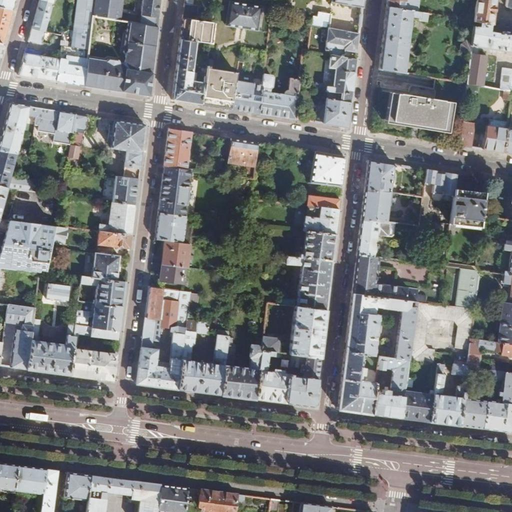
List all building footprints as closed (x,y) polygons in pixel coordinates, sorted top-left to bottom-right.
[(14,0),(0,0),(0,7),(12,10),(14,0)] [(51,0),(39,0),(31,28),(44,30),(51,0)] [(74,46),(89,49),(93,16),(94,0),(79,0),(75,35),(74,46)] [(94,0),(93,16),(158,23),(160,0),(94,0)] [(386,0),(386,6),(415,11),(416,0),(386,0)] [(476,0),(474,21),(492,24),(493,24),(495,0),(476,0)] [(228,1),(225,25),(258,29),(261,6),(228,1)] [(184,2),(182,18),(192,19),(195,3),(184,2)] [(386,6),(378,67),(403,72),(410,16),(417,17),(418,20),(425,21),(425,13),(415,11),(386,6)] [(0,43),(2,44),(12,10),(0,7),(0,43)] [(311,15),(310,25),(327,27),(329,28),(332,13),(318,11),(318,16),(311,15)] [(85,86),(109,90),(111,73),(101,72),(106,34),(129,37),(126,62),(131,63),(133,51),(136,51),(135,58),(141,59),(139,70),(125,68),(122,92),(148,96),(158,23),(93,16),(89,49),(85,86)] [(182,18),(179,38),(196,41),(209,42),(211,22),(192,19),(182,18)] [(469,53),(466,83),(478,85),(483,86),(483,79),(486,55),(478,54),(479,47),(511,51),(511,34),(509,34),(509,30),(503,30),(502,33),(491,31),(492,24),(474,21),(471,41),(469,53)] [(329,28),(327,27),(325,46),(328,47),(327,54),(342,56),(343,49),(356,52),(358,33),(329,28)] [(44,30),(31,28),(28,40),(40,43),(41,39),(49,41),(50,32),(44,30)] [(63,45),(74,46),(75,35),(64,34),(62,45),(63,45)] [(111,73),(109,90),(122,92),(125,68),(139,70),(141,59),(135,58),(136,51),(133,51),(131,63),(126,62),(129,37),(106,34),(101,72),(111,73)] [(171,100),(200,104),(204,74),(201,74),(197,73),(196,81),(190,80),(192,65),(193,59),(196,41),(179,38),(171,100)] [(459,51),(469,53),(471,41),(466,40),(460,45),(459,51)] [(56,81),(85,86),(89,49),(74,46),(63,45),(60,59),(58,71),(57,71),(56,81)] [(18,75),(56,81),(57,71),(58,71),(60,59),(24,53),(18,75)] [(342,56),(327,54),(325,68),(330,69),(328,86),(326,86),(325,92),(327,92),(327,99),(350,102),(355,58),(342,56)] [(499,89),(511,91),(511,90),(511,68),(503,67),(500,81),(499,89)] [(200,104),(230,109),(234,80),(236,73),(205,68),(204,74),(200,104)] [(257,114),(294,119),(298,88),(299,80),(290,79),(289,86),(292,90),(292,95),(269,92),(269,89),(272,86),(273,76),(263,75),(261,86),(257,114)] [(483,79),(483,86),(499,89),(500,81),(483,79)] [(230,109),(257,114),(261,86),(253,84),(253,83),(234,80),(230,109)] [(325,92),(317,91),(316,99),(323,100),(327,100),(327,99),(327,92),(325,92)] [(389,95),(385,119),(445,127),(448,102),(436,100),(436,97),(402,93),(401,96),(389,95)] [(323,100),(321,124),(347,128),(350,102),(327,99),(327,100),(323,100)] [(71,144),(74,123),(75,113),(11,102),(0,141),(0,149),(17,153),(27,115),(36,116),(35,125),(39,125),(38,131),(54,133),(53,141),(71,144)] [(75,113),(74,123),(86,124),(87,115),(75,113)] [(145,124),(114,119),(111,146),(126,148),(124,160),(125,160),(123,176),(138,178),(142,149),(145,124)] [(461,121),(458,145),(470,147),(473,123),(461,121)] [(484,125),(480,148),(502,152),(505,128),(484,125)] [(183,167),(188,131),(168,128),(164,164),(183,167)] [(511,129),(505,128),(502,152),(511,153),(511,129)] [(227,155),(230,137),(221,136),(218,154),(227,155)] [(252,178),(257,142),(230,137),(227,155),(227,160),(240,162),(238,176),(252,178)] [(0,149),(0,184),(8,187),(18,189),(40,191),(41,181),(11,177),(17,153),(0,149)] [(344,155),(314,151),(310,181),(340,186),(344,155)] [(367,159),(364,188),(390,192),(394,163),(367,159)] [(192,169),(212,172),(213,166),(194,163),(192,169)] [(183,215),(188,168),(183,167),(164,164),(158,212),(183,215)] [(454,188),(455,174),(438,171),(437,178),(434,179),(432,197),(434,199),(438,200),(442,197),(443,194),(453,196),(454,188)] [(113,174),(110,201),(135,204),(138,178),(123,176),(113,174)] [(0,184),(0,214),(8,187),(0,184)] [(364,188),(360,218),(386,222),(390,192),(364,188)] [(484,192),(454,188),(453,196),(449,222),(480,226),(481,214),(484,192)] [(308,206),(337,209),(338,198),(308,194),(307,205),(308,206)] [(99,223),(98,231),(131,235),(135,204),(110,201),(107,223),(99,223)] [(293,257),(331,261),(337,209),(308,206),(307,215),(302,214),(301,229),(305,229),(302,251),(294,250),(293,257)] [(191,243),(192,243),(193,235),(180,234),(183,215),(158,212),(156,223),(154,238),(164,239),(191,243)] [(0,266),(38,271),(45,272),(52,240),(55,225),(0,218),(0,266)] [(360,218),(356,254),(373,256),(374,248),(375,248),(376,247),(376,246),(376,245),(376,244),(375,244),(376,235),(389,237),(392,235),(394,224),(386,222),(360,218)] [(445,238),(447,223),(437,222),(436,237),(445,238)] [(63,242),(66,227),(55,225),(52,240),(63,242)] [(131,235),(98,231),(97,244),(129,248),(131,235)] [(191,243),(164,239),(161,263),(185,266),(188,267),(191,243)] [(503,273),(511,274),(511,244),(506,243),(503,243),(502,255),(511,256),(511,266),(504,265),(503,273)] [(434,245),(432,260),(442,261),(444,246),(434,245)] [(90,276),(117,279),(119,255),(94,251),(90,276)] [(280,303),(296,305),(325,309),(331,261),(293,257),(274,254),(274,257),(281,258),(281,260),(287,261),(287,263),(300,264),(296,300),(280,298),(280,303)] [(375,281),(378,256),(373,256),(356,254),(355,262),(351,292),(416,300),(418,287),(375,281)] [(185,266),(161,263),(159,279),(183,282),(185,266)] [(456,305),(474,307),(475,300),(478,274),(473,269),(461,268),(456,305)] [(508,304),(511,304),(511,274),(503,273),(498,272),(498,281),(511,283),(508,304)] [(94,302),(122,306),(125,280),(117,279),(90,276),(81,275),(78,300),(84,301),(86,284),(96,285),(94,302)] [(48,281),(45,298),(67,301),(68,284),(48,281)] [(154,385),(177,388),(187,309),(189,290),(149,285),(142,338),(153,340),(159,341),(161,326),(174,328),(169,363),(157,361),(158,357),(155,356),(157,348),(152,347),(141,346),(136,383),(154,385)] [(198,291),(189,290),(187,309),(194,310),(196,310),(198,291)] [(416,300),(351,292),(337,409),(371,413),(375,381),(361,379),(364,351),(373,353),(377,312),(370,310),(371,304),(402,308),(395,356),(408,358),(416,300)] [(78,300),(76,316),(88,317),(88,314),(93,315),(92,320),(88,320),(88,323),(92,324),(91,326),(119,330),(121,318),(122,306),(94,302),(84,301),(78,300)] [(511,355),(511,344),(497,342),(471,338),(474,307),(456,305),(416,300),(408,358),(436,362),(438,349),(431,349),(425,341),(428,322),(433,318),(454,321),(459,327),(456,348),(469,351),(481,352),(482,347),(493,348),(493,350),(500,351),(500,354),(511,355)] [(32,318),(34,307),(8,303),(6,322),(20,324),(20,330),(14,329),(10,366),(26,369),(32,318)] [(511,304),(508,304),(501,303),(497,342),(511,344),(511,304)] [(325,309),(296,305),(290,353),(288,365),(300,367),(299,373),(302,373),(317,375),(325,309)] [(197,391),(219,393),(226,348),(228,330),(219,329),(218,334),(217,334),(213,361),(210,362),(195,360),(191,356),(193,344),(196,343),(197,331),(208,333),(210,321),(193,318),(194,310),(187,309),(177,388),(197,391)] [(38,319),(32,318),(26,369),(49,372),(69,374),(75,324),(75,322),(68,321),(64,343),(36,339),(38,319)] [(75,324),(69,374),(94,377),(113,380),(117,353),(77,347),(78,332),(86,333),(86,334),(118,339),(119,330),(91,326),(75,324)] [(153,340),(142,338),(141,346),(152,347),(153,340)] [(278,341),(263,339),(261,346),(261,350),(274,352),(277,352),(278,341)] [(236,396),(253,398),(261,350),(261,346),(250,344),(248,357),(249,357),(248,368),(233,367),(235,350),(226,348),(219,393),(236,396)] [(288,365),(290,353),(283,353),(282,358),(280,372),(265,370),(267,356),(273,357),(274,352),(261,350),(253,398),(269,400),(284,402),(287,375),(288,365)] [(481,352),(469,351),(467,358),(480,360),(481,352)] [(404,388),(408,358),(395,356),(378,353),(377,364),(394,366),(391,386),(390,393),(385,393),(386,390),(383,389),(385,373),(376,372),(375,381),(371,413),(384,415),(400,417),(404,388)] [(478,368),(480,360),(467,358),(467,365),(467,366),(478,368)] [(462,373),(462,375),(466,376),(467,366),(467,365),(460,365),(460,362),(455,362),(454,372),(462,373)] [(433,392),(429,421),(444,423),(459,425),(465,382),(466,376),(462,375),(461,381),(459,381),(458,395),(441,393),(445,364),(436,363),(433,392)] [(511,373),(511,366),(507,366),(491,364),(490,370),(511,373)] [(488,392),(483,428),(497,430),(511,432),(511,373),(490,370),(489,378),(505,380),(504,388),(501,387),(500,395),(503,396),(503,399),(500,399),(499,402),(492,401),(494,389),(488,388),(488,392)] [(302,377),(287,375),(284,402),(289,403),(310,406),(314,403),(317,379),(302,377)] [(465,382),(459,425),(471,427),(483,428),(488,392),(470,390),(470,382),(465,382)] [(404,388),(400,417),(413,419),(429,421),(433,392),(404,388)] [(0,462),(0,490),(13,492),(16,464),(2,462),(0,462)] [(33,466),(16,464),(13,492),(42,496),(45,468),(33,466)] [(51,511),(57,470),(45,468),(42,496),(39,511),(51,511)] [(91,474),(67,471),(63,496),(88,500),(91,474)] [(121,478),(91,474),(88,500),(86,511),(104,511),(107,491),(119,493),(121,478)] [(126,479),(121,478),(119,493),(129,494),(131,479),(126,479)] [(155,511),(156,504),(159,483),(131,479),(129,494),(130,494),(130,498),(139,499),(137,511),(155,511)] [(173,485),(159,483),(156,504),(171,506),(172,499),(186,502),(188,487),(173,485)] [(219,491),(200,489),(198,506),(201,506),(200,509),(207,510),(207,511),(234,511),(236,503),(237,493),(219,491)] [(245,494),(237,493),(236,503),(241,503),(243,502),(244,502),(245,494)] [(276,511),(278,499),(269,498),(267,511),(276,511)] [(329,511),(330,506),(300,502),(298,511),(329,511)]
